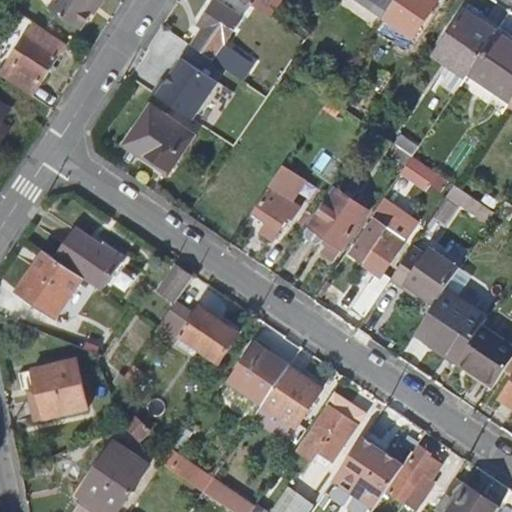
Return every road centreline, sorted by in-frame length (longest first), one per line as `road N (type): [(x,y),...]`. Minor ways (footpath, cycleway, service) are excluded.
road 1 (unclassified): [(52,150),(511,462)]
road 2 (residential): [(52,150),(152,0)]
